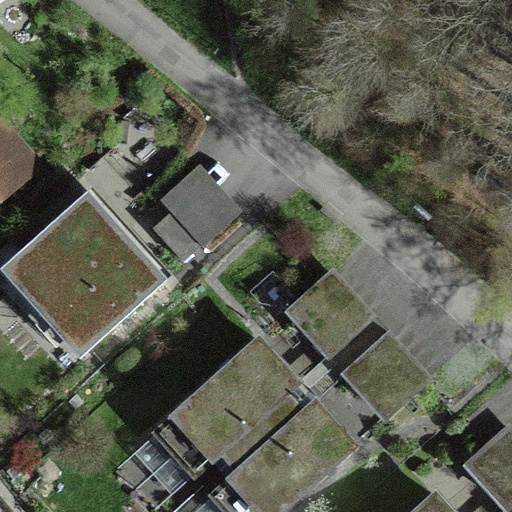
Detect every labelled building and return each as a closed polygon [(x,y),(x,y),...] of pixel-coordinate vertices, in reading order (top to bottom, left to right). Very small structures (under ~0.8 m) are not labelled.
[(0,207),(37,169),(0,132),(0,207)] [(236,211),(198,169),(165,199),(203,241),(236,211)] [(160,278),(87,196),(5,270),(79,351),(160,278)] [(332,274),(291,311),(329,354),(370,316),(332,274)] [(427,378),(388,336),(347,374),(385,416),(427,378)] [(258,341),(155,433),(194,475),(219,452),(228,462),(295,402),(286,392),(296,383),(258,341)] [(295,402),(228,462),(237,472),(212,495),(226,511),(278,511),(352,445),(314,403),(304,412),(295,402)] [(511,432),(509,428),(469,465),(507,507),(511,502),(511,432)] [(449,511),(435,495),(416,511),(449,511)]
